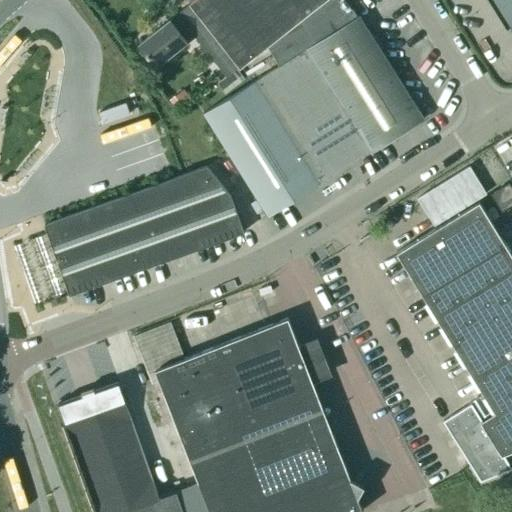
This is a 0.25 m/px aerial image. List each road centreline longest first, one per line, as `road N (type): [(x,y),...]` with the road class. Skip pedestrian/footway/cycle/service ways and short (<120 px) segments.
road 1 (unclassified): [(0,361),(257,264),(494,119)]
road 2 (unclassified): [(494,119),(419,0)]
